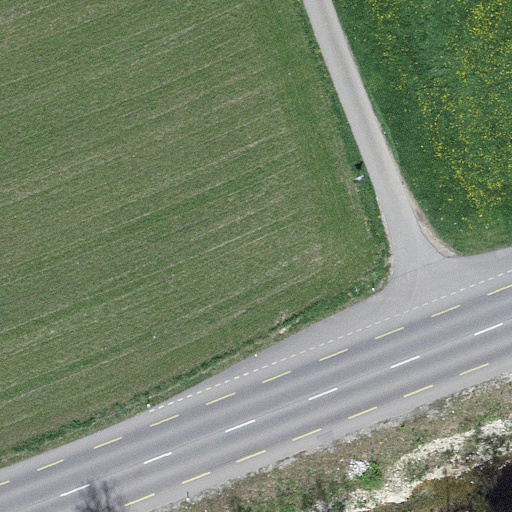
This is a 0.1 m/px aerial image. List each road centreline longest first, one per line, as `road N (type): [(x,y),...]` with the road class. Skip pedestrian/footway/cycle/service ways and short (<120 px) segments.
road 1 (primary): [(443,346),(17,511)]
road 2 (unclassified): [(314,0),(443,346)]
